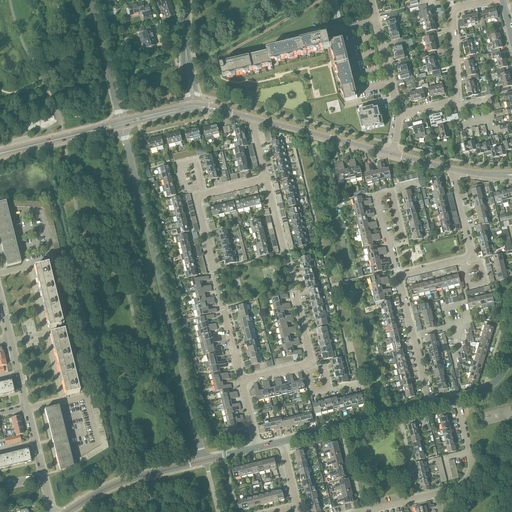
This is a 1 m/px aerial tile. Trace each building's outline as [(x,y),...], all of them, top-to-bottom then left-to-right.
[(163,4),(162,0),(156,0),(159,8),(162,7),(166,18),(174,16),(170,2),(163,4)] [(333,2),(327,3),(333,25),(339,23),(339,25),(345,23),(339,0),(338,0),(333,1),(333,2)] [(128,8),(126,9),(128,15),(130,15),(131,16),(141,12),(144,21),(152,19),(150,10),(148,5),(148,6),(143,7),(141,3),(128,7),(128,8)] [(420,13),(418,13),(420,20),(424,19),(433,17),(431,10),(428,11),(427,8),(419,10),(420,13)] [(489,11),(491,20),(498,18),(496,9),(489,11)] [(318,10),(312,12),(316,27),(322,26),(318,10)] [(483,18),(480,19),(482,27),(485,26),(484,21),(491,20),(489,11),(482,12),(483,18)] [(479,27),(482,27),(480,19),(477,20),(476,14),(469,15),(471,24),(478,23),(479,27)] [(386,21),(388,28),(397,25),(395,19),(398,18),(397,15),(389,17),(390,20),(386,21)] [(465,26),(471,24),(469,15),(462,17),(463,21),(465,26)] [(434,23),(433,17),(424,19),(425,26),(434,23)] [(436,30),(434,23),(425,26),(427,32),(426,33),(427,35),(435,34),(434,31),(436,30)] [(388,28),(390,34),(398,32),(397,25),(388,28)] [(155,27),(148,29),(149,31),(142,33),(145,44),(143,44),(144,48),(151,46),(156,45),(153,35),(157,33),(155,27)] [(400,39),(398,32),(390,34),(391,41),(395,40),(396,43),(404,41),(403,38),(400,39)] [(496,35),(495,32),(494,32),(487,34),(489,40),(490,44),(492,43),(501,41),(500,34),(496,35)] [(428,38),(423,39),(424,42),(425,42),(426,46),(435,44),(433,37),(435,37),(435,34),(427,35),(427,36),(428,38)] [(221,65),(220,65),(221,66),(223,77),(272,65),(271,62),(324,49),(326,48),(328,48),(329,48),(333,67),(337,66),(346,102),(354,100),(356,99),(356,96),(355,95),(355,94),(355,93),(354,92),(352,83),(350,75),(350,74),(349,70),(349,69),(344,50),(343,47),(342,41),(340,35),(328,38),(328,37),(327,36),(326,36),(324,36),(320,38),(317,38),(315,39),(312,39),(310,40),(308,40),(304,41),(302,42),(297,43),(295,44),(291,45),(289,45),(284,46),(282,47),(280,47),(278,48),(271,49),(270,50),(269,50),(267,51),(267,52),(267,54),(266,54),(264,54),(261,55),(259,56),(253,57),(251,58),(248,58),(246,59),(240,60),(238,61),(235,61),(233,62),(227,63),(221,65)] [(463,43),(465,50),(474,48),(472,41),(475,40),(475,37),(467,39),(468,42),(463,43)] [(404,41),(396,43),(397,46),(393,47),(394,54),(403,52),(401,45),(409,43),(412,42),(411,39),(404,41)] [(503,48),(501,41),(492,43),(493,47),(492,47),(493,50),(491,50),(492,54),(500,52),(499,49),(503,48)] [(427,50),(426,50),(427,53),(428,56),(435,54),(435,51),(437,51),(435,44),(426,46),(427,50)] [(469,56),(470,59),(478,57),(477,54),(475,55),(474,48),(465,50),(466,57),(469,56)] [(405,58),(403,52),(394,54),(396,61),(400,60),(400,63),(408,61),(408,58),(405,58)] [(500,55),(500,52),(492,54),(493,59),(496,59),(497,62),(506,60),(504,54),(500,55)] [(423,64),(424,67),(435,64),(434,58),(436,57),(435,54),(428,56),(428,59),(425,60),(426,64),(423,64)] [(478,60),(478,57),(470,59),(471,62),(464,64),(466,70),(475,68),(473,61),(478,60)] [(508,67),(506,60),(497,62),(498,66),(495,67),(497,73),(504,71),(504,68),(508,67)] [(409,64),(408,61),(400,63),(401,65),(397,66),(399,73),(408,71),(411,71),(410,67),(407,68),(406,64),(409,64)] [(432,72),(432,75),(440,73),(439,70),(437,71),(435,64),(424,67),(424,70),(427,69),(428,73),(432,72)] [(471,79),(479,77),(478,74),(476,75),(475,68),(466,70),(467,77),(470,76),(471,79)] [(405,79),(405,82),(413,80),(415,80),(414,77),(409,78),(408,71),(399,73),(401,80),(405,79)] [(502,82),(511,80),(509,73),(505,74),(504,71),(497,73),(498,79),(499,83),(502,82)] [(472,82),(465,84),(467,91),(477,88),(478,88),(477,81),(480,80),(479,77),(471,79),(472,82)] [(511,86),(511,85),(511,80),(502,82),(499,83),(500,85),(503,85),(503,89),(501,89),(501,92),(508,91),(507,88),(511,86)] [(439,86),(435,87),(437,96),(444,94),(441,82),(439,83),(439,86)] [(415,89),(416,91),(418,100),(425,99),(423,93),(426,92),(424,84),(422,85),(422,87),(415,89)] [(427,84),(424,84),(426,92),(429,92),(431,97),(437,96),(435,87),(429,88),(427,84)] [(479,95),(477,88),(467,91),(468,97),(475,96),(476,99),(483,97),(483,94),(479,95)] [(416,91),(415,89),(411,90),(412,93),(409,93),(411,102),(418,100),(416,91)] [(357,111),(362,131),(384,126),(379,106),(358,111),(357,111)] [(442,122),(440,114),(436,115),(436,114),(432,115),(432,116),(429,117),(432,128),(435,127),(434,125),(438,124),(442,124),(459,119),(457,114),(452,115),(452,117),(446,118),(447,121),(442,122)] [(425,136),(424,129),(428,128),(426,119),(407,124),(408,129),(411,128),(412,130),(414,129),(416,138),(425,136)] [(235,122),(231,123),(231,125),(232,125),(233,131),(235,131),(236,136),(245,134),(244,129),(237,130),(235,125),(235,122)] [(499,125),(500,130),(507,128),(508,132),(511,131),(509,123),(499,125)] [(442,124),(438,124),(439,127),(442,139),(450,137),(447,126),(443,127),(442,124)] [(217,125),(210,127),(213,136),(219,134),(217,125)] [(204,129),(206,137),(213,136),(210,127),(204,129)] [(198,128),(192,130),(194,139),(195,142),(201,140),(198,128)] [(185,132),(187,140),(194,139),(192,130),(185,132)] [(180,133),(173,135),(175,143),(182,142),(180,133)] [(236,136),(238,143),(247,140),(245,134),(236,136)] [(175,143),(173,135),(167,136),(169,145),(175,143)] [(162,137),(155,139),(157,148),(164,146),(162,137)] [(158,151),(157,148),(155,139),(149,140),(149,141),(145,142),(148,153),(158,151)] [(272,142),(272,143),(273,149),(282,147),(281,145),(284,144),(283,140),(272,142)] [(505,151),(506,151),(511,149),(511,148),(510,141),(503,143),(504,147),(505,151)] [(467,143),(469,152),(476,150),(475,146),(476,146),(474,142),(467,143)] [(463,154),(469,152),(467,143),(461,145),(463,154)] [(489,145),(489,143),(482,145),(484,154),(487,153),(487,156),(492,155),(491,152),(491,150),(490,145),(489,145)] [(482,145),(476,146),(475,146),(476,150),(477,155),(484,154),(482,145)] [(285,146),(282,147),(273,149),(275,155),(283,153),(283,151),(286,150),(285,146)] [(504,147),(497,148),(500,157),(507,155),(506,151),(505,151),(504,147)] [(497,148),(491,150),(491,152),(492,155),(493,159),(500,157),(497,148)] [(286,152),(283,153),(275,155),(276,162),(285,160),(285,159),(284,157),(287,156),(286,152)] [(246,159),(245,153),(236,155),(237,161),(246,159)] [(288,159),(285,159),(285,160),(276,162),(278,168),(287,166),(286,163),(289,163),(288,159)] [(356,179),(356,177),(352,160),(348,161),(350,169),(348,170),(350,178),(349,178),(350,181),(356,179)] [(352,160),(356,177),(356,179),(362,178),(362,175),(360,167),(356,168),(354,160),(352,160)] [(383,161),(380,162),(384,178),(391,177),(389,169),(385,169),(383,161)] [(340,163),(344,180),(349,178),(350,178),(348,170),(345,170),(343,162),(340,163)] [(344,180),(340,163),(334,165),(337,181),(344,180)] [(379,182),(378,180),(376,172),(374,172),(372,164),(368,165),(373,184),(379,182)] [(240,173),(242,172),(245,172),(246,176),(249,175),(249,174),(249,173),(249,171),(248,165),(239,167),(240,173)] [(289,165),(287,166),(278,168),(279,174),(288,172),(288,170),(290,169),(289,165)] [(367,185),(373,184),(368,165),(365,166),(367,174),(364,175),(366,183),(367,183),(367,185)] [(159,175),(162,174),(171,172),(169,166),(158,169),(159,175)] [(291,171),(288,172),(279,174),(281,180),(290,178),(289,176),(292,175),(291,171)] [(172,178),(171,172),(162,174),(163,180),(172,178)] [(214,179),(217,179),(219,178),(217,172),(208,174),(210,181),(211,180),(214,179)] [(432,179),(433,186),(442,183),(440,177),(432,179)] [(293,186),(293,184),(295,183),(294,179),(283,182),(284,188),(293,186)] [(163,192),(166,192),(175,189),(173,184),(165,186),(162,186),(163,192)] [(295,193),(295,192),(294,190),(297,190),(296,185),(293,186),(284,188),(286,195),(295,193)] [(473,187),(473,190),(471,190),(473,196),(481,194),(483,194),(481,185),(473,187)] [(175,189),(166,192),(168,198),(176,195),(175,189)] [(435,198),(436,197),(443,196),(445,196),(443,189),(435,191),(435,193),(431,194),(432,198),(435,198)] [(402,193),(404,199),(412,197),(411,191),(402,193)] [(507,200),(505,191),(500,193),(499,193),(502,201),(507,200)] [(287,201),(296,199),(296,197),(298,196),(297,192),(295,192),(295,193),(286,195),(287,201)] [(502,204),(502,201),(499,193),(494,194),(496,203),(497,205),(502,204)] [(481,194),(473,196),(474,202),(483,200),(481,194)] [(435,198),(436,204),(445,202),(443,196),(436,197),(435,198)] [(171,206),(174,205),(182,203),(181,197),(170,200),(171,206)] [(353,199),(354,205),(371,201),(370,198),(362,200),(361,197),(353,199)] [(253,198),(247,199),(250,208),(256,206),(253,198)] [(289,208),(298,205),(297,203),(300,202),(299,198),(296,199),(287,201),(289,208)] [(244,209),(250,208),(247,199),(242,200),(244,209)] [(238,211),(244,209),(242,200),(236,202),(238,211)] [(354,205),(356,211),(364,209),(364,206),(372,204),(371,201),(354,205)] [(6,202),(0,203),(0,219),(10,217),(6,202)] [(446,208),(445,202),(436,204),(438,210),(446,208)] [(184,209),(182,203),(174,205),(175,211),(184,209)] [(415,209),(414,203),(405,205),(407,211),(415,209)] [(228,204),(222,205),(225,214),(230,213),(228,204)] [(219,215),(225,214),(222,205),(216,207),(219,215)] [(484,206),(476,208),(477,214),(486,212),(484,206)] [(299,214),(299,212),(302,211),(301,207),(289,210),(291,216),(299,214)] [(479,220),(487,218),(486,212),(477,214),(479,220)] [(292,222),(301,220),(300,218),(303,217),(302,213),(299,214),(291,216),(292,222)] [(357,217),(359,223),(367,221),(367,218),(374,216),(374,213),(357,217)] [(439,216),(441,222),(449,220),(448,214),(439,216)] [(408,217),(410,223),(418,221),(416,215),(408,217)] [(10,217),(0,219),(0,233),(1,236),(13,233),(10,217)] [(489,224),(487,218),(479,220),(480,226),(484,225),(489,224)] [(250,222),(251,228),(262,225),(261,219),(252,222),(250,222)] [(302,227),(302,226),(302,224),(305,224),(304,219),(301,220),(292,222),(294,229),(302,227)] [(359,223),(360,229),(377,225),(376,222),(368,224),(367,221),(359,223)] [(264,231),(262,225),(251,228),(253,234),(255,233),(264,231)] [(377,225),(360,229),(358,230),(359,236),(362,235),(370,233),(370,230),(377,228),(377,225)] [(450,225),(442,228),(443,234),(452,232),(450,226),(450,225)] [(477,233),(486,231),(484,225),(480,226),(476,227),(476,228),(475,228),(476,231),(477,231),(477,233)] [(189,232),(188,226),(179,228),(177,229),(178,235),(189,232)] [(305,226),(302,226),(302,227),(294,229),(295,235),(304,233),(303,231),(306,230),(305,226)] [(421,233),(419,227),(411,229),(413,235),(421,233)] [(297,241),(306,239),(305,237),(308,236),(307,232),(304,233),(295,235),(297,241)] [(13,233),(1,236),(4,251),(17,248),(13,233)] [(421,233),(413,235),(414,241),(422,239),(421,233)] [(219,236),(221,242),(229,240),(228,234),(219,236)] [(177,244),(180,243),(189,241),(187,235),(175,238),(177,244)] [(380,240),(380,237),(363,241),(365,247),(373,245),(372,242),(380,240)] [(308,238),(306,239),(297,241),(298,248),(300,247),(301,251),(308,249),(307,246),(306,243),(309,243),(308,238)] [(231,246),(229,240),(221,242),(222,248),(231,246)] [(255,245),(257,251),(268,249),(267,243),(258,245),(255,245)] [(232,251),(231,246),(222,248),(224,254),(232,251)] [(368,249),(370,255),(386,251),(385,248),(377,250),(377,246),(368,249)] [(17,248),(4,251),(8,266),(7,267),(21,263),(17,248)] [(270,255),(268,249),(257,251),(258,257),(261,257),(270,255)] [(490,249),(482,251),(483,257),(491,255),(490,249)] [(387,254),(386,251),(370,255),(367,256),(368,261),(371,261),(380,259),(379,256),(387,254)] [(193,258),(192,252),(183,254),(181,255),(182,261),(184,260),(193,258)] [(493,257),(495,263),(503,261),(501,255),(493,257)] [(300,259),(301,265),(311,262),(310,256),(300,259)] [(235,263),(234,257),(225,259),(226,265),(235,263)] [(380,261),(380,259),(371,261),(373,267),(389,263),(388,260),(380,261)] [(503,261),(495,263),(496,269),(504,267),(503,261)] [(301,265),(303,271),(313,268),(316,268),(315,262),(311,262),(301,265)] [(390,266),(389,263),(373,267),(370,267),(371,273),(382,271),(382,268),(390,266)] [(38,284),(39,283),(52,280),(48,265),(48,264),(34,268),(38,284)] [(186,266),(187,272),(196,270),(195,264),(186,266)] [(506,273),(504,267),(496,269),(498,275),(506,273)] [(303,271),(304,277),(314,275),(313,268),(303,271)] [(187,272),(185,272),(186,278),(189,278),(198,276),(196,270),(187,272)] [(507,279),(510,279),(508,273),(506,273),(498,275),(499,281),(507,279)] [(304,277),(306,283),(316,281),(314,275),(304,277)] [(370,278),(372,285),(388,281),(387,277),(379,279),(379,276),(370,278)] [(458,276),(452,277),(454,285),(460,284),(458,276)] [(192,281),(194,286),(203,284),(202,282),(209,280),(209,277),(192,281)] [(39,283),(38,284),(42,299),(43,299),(56,296),(52,280),(39,283)] [(440,280),(434,281),(436,290),(442,288),(440,280)] [(317,287),(316,281),(306,283),(307,289),(317,287)] [(372,285),(373,290),(382,288),(381,285),(389,284),(388,281),(372,285)] [(434,281),(428,283),(430,291),(436,290),(434,281)] [(428,283),(422,284),(424,293),(430,291),(428,283)] [(203,284),(194,286),(195,292),(211,288),(211,286),(203,287),(203,284)] [(418,294),(424,293),(422,284),(416,286),(418,294)] [(419,297),(418,294),(416,286),(410,287),(412,296),(413,298),(419,297)] [(195,292),(197,298),(205,296),(205,293),(212,292),(211,288),(195,292)] [(373,290),(375,296),(391,292),(390,289),(382,291),(382,288),(373,290)] [(309,291),(310,297),(320,295),(319,289),(309,291)] [(392,295),(391,292),(375,296),(376,302),(385,300),(384,297),(392,295)] [(271,298),(273,304),(282,302),(281,299),(288,298),(288,294),(271,298)] [(312,303),(322,301),(320,295),(310,297),(312,303)] [(492,295),(486,296),(487,305),(488,305),(489,307),(494,306),(492,295)] [(45,314),(47,314),(59,311),(56,296),(43,299),(42,299),(45,314)] [(205,296),(197,298),(194,299),(195,305),(214,300),(214,297),(206,299),(205,296)] [(469,309),(476,308),(474,299),(467,301),(469,309)] [(214,300),(195,305),(196,311),(208,308),(208,305),(215,303),(214,300)] [(312,303),(313,309),(323,307),(322,301),(312,303)] [(384,309),(392,307),(391,301),(380,304),(382,310),(384,309)] [(418,313),(422,312),(431,310),(429,304),(421,306),(422,310),(417,311),(418,313)] [(238,310),(239,313),(248,311),(246,305),(230,309),(231,312),(238,310)] [(276,316),(284,314),(284,311),(291,309),(290,306),(274,310),(272,311),(273,317),(276,316)] [(315,315),(325,313),(329,312),(327,306),(323,307),(313,309),(314,312),(312,313),(313,316),(315,315)] [(208,308),(196,311),(198,317),(217,312),(216,309),(209,311),(208,308)] [(47,314),(45,314),(49,330),(51,329),(63,326),(59,311),(47,314)] [(238,316),(239,319),(249,317),(248,311),(239,313),(240,316),(238,316)] [(315,315),(316,321),(326,319),(325,313),(315,315)] [(197,325),(199,325),(208,323),(207,320),(215,318),(214,315),(195,320),(197,325)] [(424,318),(425,324),(433,322),(432,316),(424,318)] [(294,321),(293,318),(277,322),(279,328),(287,326),(287,323),(294,321)] [(328,325),(326,319),(316,321),(318,327),(328,325)] [(396,323),(395,319),(386,321),(388,327),(396,325),(396,324),(396,323)] [(241,328),(241,331),(252,328),(250,322),(242,325),(242,327),(241,328)] [(435,328),(433,322),(425,324),(427,330),(435,328)] [(483,332),(492,335),(493,328),(494,325),(488,324),(489,323),(486,322),(486,325),(488,325),(488,327),(485,326),(483,332)] [(201,331),(217,327),(216,324),(209,326),(208,323),(199,325),(197,325),(196,326),(198,332),(201,331)] [(398,323),(396,323),(396,324),(396,325),(388,327),(389,332),(397,331),(397,329),(397,327),(399,326),(398,323)] [(51,329),(52,334),(65,331),(67,330),(65,326),(63,326),(51,329)] [(202,337),(211,335),(210,332),(218,330),(217,327),(201,331),(198,332),(199,337),(202,337)] [(253,334),(252,328),(241,331),(242,334),(244,334),(245,336),(253,334)] [(316,330),(318,336),(328,334),(326,328),(316,330)] [(399,329),(397,329),(397,331),(389,332),(391,338),(391,339),(399,336),(399,335),(398,332),(400,332),(399,329)] [(280,334),(281,340),(290,337),(289,335),(297,333),(296,330),(280,334)] [(65,331),(52,334),(50,334),(54,350),(55,349),(68,346),(65,331)] [(482,338),(490,340),(492,335),(483,332),(482,338)] [(244,340),(244,342),(255,340),(253,334),(245,336),(245,339),(244,340)] [(318,336),(319,342),(328,340),(329,340),(328,334),(318,336)] [(200,343),(220,339),(219,336),(212,337),(211,335),(202,337),(199,337),(200,343)] [(401,335),(399,335),(399,336),(391,339),(391,338),(389,339),(390,344),(390,345),(400,342),(400,341),(400,338),(402,338),(401,335)] [(426,337),(427,343),(436,341),(434,335),(426,337)] [(283,345),(299,341),(298,339),(291,340),(290,337),(281,340),(280,340),(281,346),(283,345)] [(480,344),(488,346),(490,340),(482,338),(480,344)] [(220,339),(200,343),(202,349),(214,346),(213,343),(220,342),(220,339)] [(330,339),(329,340),(328,340),(319,342),(321,348),(328,347),(331,346),(330,343),(331,343),(332,342),(332,341),(332,340),(331,340),(330,339)] [(247,345),(247,348),(256,346),(255,340),(244,342),(245,346),(247,345)] [(400,342),(390,345),(392,350),(402,348),(401,344),(403,344),(402,340),(400,341),(400,342)] [(284,351),(293,349),(292,346),(300,345),(299,341),(283,345),(284,351)] [(427,343),(429,349),(437,347),(436,341),(427,343)] [(478,350),(486,352),(488,346),(480,344),(477,343),(475,349),(478,350)] [(68,346),(55,349),(54,350),(58,365),(59,365),(72,362),(70,352),(68,346)] [(206,354),(222,350),(222,347),(214,349),(214,346),(202,349),(203,355),(206,354)] [(247,351),(247,354),(258,352),(256,346),(247,348),(248,351),(247,351)] [(322,352),(322,354),(328,353),(331,352),(332,352),(331,346),(328,347),(321,348),(322,352)] [(293,356),(294,361),(295,360),(296,360),(297,359),(297,358),(298,358),(298,357),(298,356),(298,355),(302,353),(301,350),(294,352),(293,349),(284,351),(286,357),(287,357),(290,357),(293,356)] [(394,358),(396,358),(405,356),(403,350),(393,352),(394,358)] [(477,352),(476,355),(485,358),(486,352),(478,350),(477,352)] [(207,356),(208,362),(217,360),(216,358),(224,356),(223,352),(207,356)] [(332,352),(331,352),(328,353),(322,354),(324,360),(334,358),(334,357),(336,356),(335,352),(332,352)] [(438,353),(430,355),(431,361),(440,359),(443,358),(442,356),(439,357),(438,353)] [(476,355),(475,361),(483,364),(485,358),(476,355)] [(405,356),(396,358),(394,358),(395,364),(398,363),(406,361),(405,356)] [(250,366),(254,365),(257,364),(261,364),(259,357),(250,360),(251,363),(244,364),(245,368),(250,366)] [(343,358),(332,361),(334,367),(347,363),(346,357),(343,358)] [(432,361),(433,367),(441,365),(440,359),(431,361),(432,361)] [(210,368),(226,364),(225,361),(218,363),(217,360),(208,362),(210,368)] [(406,362),(406,361),(398,363),(395,364),(396,364),(397,370),(399,369),(408,367),(406,362)] [(483,364),(475,361),(473,367),(481,370),(483,364)] [(63,380),(76,377),(72,362),(59,365),(58,365),(62,381),(63,380)] [(335,373),(349,369),(347,363),(334,367),(335,373)] [(210,368),(211,374),(220,372),(219,369),(227,367),(226,364),(210,368)] [(409,372),(408,367),(399,369),(397,370),(396,370),(398,376),(401,375),(409,373),(409,372)] [(473,367),(471,373),(479,376),(481,370),(473,367)] [(335,373),(337,379),(347,376),(350,375),(349,369),(335,373)] [(410,379),(410,378),(409,375),(412,375),(411,371),(409,372),(409,373),(401,375),(398,376),(399,382),(402,381),(410,379)] [(434,373),(436,379),(444,377),(443,371),(434,373)] [(297,382),(299,391),(305,390),(301,373),(298,374),(300,382),(297,382)] [(478,382),(479,376),(471,373),(469,379),(472,380),(475,381),(478,382)] [(293,392),(299,391),(297,382),(294,383),(292,375),(289,376),(293,392)] [(230,379),(229,376),(213,380),(214,386),(223,384),(222,381),(230,379)] [(294,394),(293,392),(289,376),(286,377),(288,384),(285,385),(287,394),(288,396),(294,394)] [(337,379),(338,385),(348,382),(347,376),(337,379)] [(76,377),(63,380),(62,381),(65,396),(66,396),(80,393),(80,392),(76,377)] [(412,385),(412,384),(411,381),(413,380),(412,377),(410,378),(410,379),(402,381),(399,382),(401,388),(402,387),(404,387),(412,385)] [(444,377),(436,379),(437,385),(446,383),(444,377)] [(287,394),(285,385),(282,386),(281,378),(278,379),(282,395),(287,394)] [(282,395),(278,379),(275,380),(276,387),(274,388),(276,397),(282,395)] [(11,380),(0,383),(0,396),(14,392),(13,387),(13,386),(11,380)] [(266,382),(270,398),(276,397),(274,388),(271,389),(269,381),(266,382)] [(262,391),(264,400),(270,398),(266,382),(263,383),(264,390),(262,391)] [(446,383),(437,385),(439,391),(441,391),(442,392),(448,391),(447,389),(450,388),(449,382),(446,383)] [(413,391),(413,390),(412,387),(414,386),(414,383),(412,384),(412,385),(404,387),(402,387),(403,393),(405,393),(413,391)] [(223,387),(223,384),(214,386),(216,392),(232,388),(231,385),(223,387)] [(254,385),(254,387),(255,390),(256,393),(256,396),(258,401),(264,400),(262,391),(259,392),(257,384),(254,385)] [(413,391),(405,393),(403,393),(405,399),(415,397),(414,393),(416,392),(415,389),(413,390),(413,391)] [(96,394),(95,393),(95,390),(89,391),(93,408),(99,407),(96,397),(97,397),(97,394),(96,394)] [(220,393),(221,399),(238,395),(237,392),(230,394),(229,391),(220,393)] [(362,394),(356,396),(358,406),(364,404),(362,394)] [(221,399),(223,405),(232,403),(231,400),(238,398),(238,395),(221,399)] [(356,396),(350,397),(352,407),(358,406),(356,396)] [(350,397),(344,399),(346,409),(352,407),(350,397)] [(337,398),(331,400),(334,410),(339,408),(340,408),(338,400),(337,398)] [(344,399),(338,400),(340,408),(339,408),(340,410),(346,409),(344,399)] [(325,401),(328,411),(334,410),(331,400),(325,401)] [(319,403),(322,413),(328,411),(325,401),(319,403)] [(224,411),(240,406),(240,404),(232,405),(232,403),(223,405),(220,406),(221,411),(224,411)] [(315,414),(322,413),(319,403),(313,404),(315,414)] [(59,406),(45,409),(46,409),(50,424),(63,421),(59,406)] [(241,410),(240,406),(224,411),(226,416),(235,414),(234,411),(241,410)] [(306,414),(305,415),(307,423),(310,423),(310,424),(313,424),(311,415),(313,415),(312,410),(309,410),(309,411),(305,411),(306,414)] [(299,427),(302,426),(299,416),(293,417),(295,426),(298,425),(299,427)] [(244,421),(243,418),(227,422),(229,428),(237,426),(237,423),(244,421)] [(281,419),(275,420),(278,430),(281,430),(280,428),(283,427),(284,427),(282,420),(281,419)] [(287,430),(290,429),(287,419),(282,420),(284,427),(283,427),(284,429),(287,428),(287,430)] [(275,420),(269,422),(271,430),(274,430),(275,431),(278,430),(275,420)] [(408,426),(409,432),(418,430),(416,424),(415,420),(408,422),(409,426),(408,426)] [(63,421),(50,424),(54,440),(66,436),(63,421)] [(269,431),(271,430),(269,422),(263,423),(264,425),(264,428),(265,431),(260,433),(260,435),(269,433),(269,431)] [(238,429),(237,426),(229,428),(230,434),(246,430),(245,427),(238,429)] [(453,439),(452,434),(444,436),(445,442),(454,440),(453,439)] [(66,436),(54,440),(58,455),(70,452),(66,436)] [(445,442),(447,448),(455,446),(455,445),(454,442),(456,441),(455,438),(453,439),(454,440),(445,442)] [(101,443),(100,445),(104,451),(109,447),(107,441),(101,443)] [(324,449),(324,452),(339,448),(337,442),(328,445),(329,448),(324,449)] [(455,446),(447,448),(448,454),(457,452),(456,448),(457,447),(457,444),(455,445),(455,446)] [(340,454),(339,448),(324,452),(325,454),(330,453),(331,457),(340,454)] [(5,455),(0,456),(0,469),(31,461),(30,456),(30,455),(28,449),(5,455)] [(295,453),(296,459),(306,456),(304,451),(304,450),(297,452),(295,453)] [(70,452),(58,455),(61,470),(60,470),(60,471),(74,467),(70,452)] [(342,460),(340,454),(331,457),(331,460),(327,461),(327,464),(342,460)] [(296,459),(298,465),(307,462),(306,456),(296,459)] [(274,459),(268,460),(271,470),(277,468),(274,459)] [(268,460),(262,462),(265,471),(271,470),(268,460)] [(328,466),(333,465),(333,468),(344,465),(343,462),(342,462),(342,460),(327,464),(328,466)] [(259,473),(265,471),(262,462),(257,463),(259,473)] [(298,465),(299,470),(309,468),(307,462),(298,465)] [(257,463),(251,465),(253,474),(259,473),(257,463)] [(251,465),(245,466),(247,476),(253,474),(251,465)] [(329,473),(330,475),(345,472),(344,469),(345,469),(344,465),(333,468),(334,471),(329,473)] [(241,477),(247,476),(245,466),(239,467),(241,477)] [(236,479),(241,477),(239,467),(233,469),(236,479)] [(300,476),(310,474),(309,468),(299,470),(300,476)] [(346,478),(345,472),(330,475),(331,478),(335,476),(336,480),(346,478)] [(419,482),(428,479),(430,479),(429,473),(426,474),(418,476),(419,481),(419,482)] [(300,476),(302,482),(312,480),(310,474),(300,476)] [(350,485),(348,479),(339,481),(340,485),(335,486),(335,488),(350,485)] [(421,487),(423,487),(424,492),(430,490),(429,485),(428,479),(419,482),(421,487)] [(302,482),(303,488),(313,486),(312,480),(302,482)] [(341,490),(342,493),(351,491),(350,485),(335,488),(336,491),(341,490)] [(306,496),(307,496),(317,493),(315,487),(306,489),(306,492),(305,493),(306,496)] [(282,490),(276,491),(278,501),(284,500),(282,490)] [(276,491),(270,493),(273,502),(278,501),(276,491)] [(338,498),(338,500),(353,497),(351,491),(342,493),(342,496),(338,498)] [(270,493),(264,494),(267,504),(273,502),(270,493)] [(307,496),(309,501),(318,499),(317,493),(307,496)] [(264,494),(258,496),(261,505),(267,504),(264,494)] [(258,496),(253,497),(255,507),(261,505),(258,496)] [(253,497),(247,498),(249,508),(255,507),(253,497)] [(354,503),(353,497),(338,500),(339,503),(344,501),(344,505),(347,504),(350,503),(353,503),(354,503)] [(243,510),(249,508),(247,498),(241,500),(237,501),(239,509),(243,508),(243,510)] [(320,505),(318,499),(309,501),(310,507),(320,505)]
